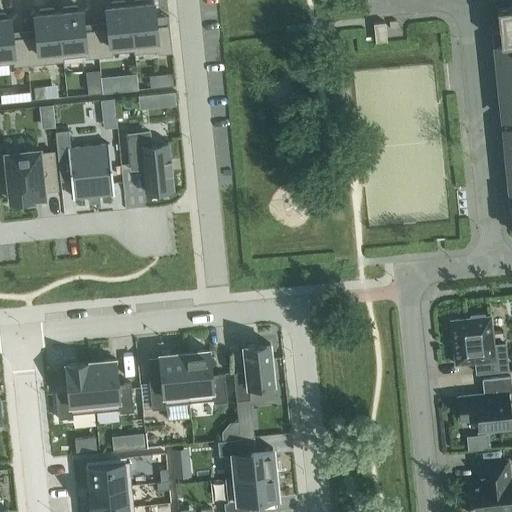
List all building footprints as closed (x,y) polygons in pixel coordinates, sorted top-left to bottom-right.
[(108,28),(96,29),(99,57),(112,55),(112,52),(118,52),(133,50),(133,53),(135,53),(130,4),(126,4),(126,0),(111,2),(111,5),(106,6),(108,21),(108,28)] [(132,0),(133,3),(130,4),(135,53),(147,52),(156,51),(157,54),(162,53),(172,52),(169,24),(155,26),(154,16),(153,1),(148,2),(147,0),(132,0)] [(61,11),(58,11),(63,60),(64,60),(63,57),(65,57),(84,55),(85,58),(99,57),(96,29),(84,30),(83,24),(81,9),(76,9),(76,6),(61,7),(61,11)] [(511,6),(497,8),(501,44),(495,45),(501,103),(507,102),(509,118),(511,117),(511,6)] [(37,35),(24,36),(27,64),(51,62),(63,60),(58,11),(54,11),(54,9),(54,8),(44,9),(39,9),(40,13),(34,13),(36,28),(37,35)] [(358,26),(372,26),(371,8),(357,9),(358,26)] [(0,63),(13,62),(13,66),(27,64),(24,36),(13,37),(12,37),(11,31),(10,16),(5,16),(4,13),(0,13),(0,63)] [(387,41),(385,22),(373,23),(375,42),(387,41)] [(136,73),(124,74),(126,90),(138,88),(136,73)] [(45,85),(33,86),(35,98),(46,97),(45,85)] [(101,85),(87,86),(88,94),(102,92),(101,85)] [(104,127),(117,126),(114,98),(101,100),(104,127)] [(68,129),(55,131),(59,174),(70,173),(73,197),(87,195),(88,201),(100,200),(99,194),(114,193),(109,143),(70,147),(68,129)] [(126,130),(125,130),(128,164),(143,163),(143,168),(146,192),(173,189),(171,165),(169,141),(151,143),(143,143),(142,130),(126,131),(126,130)] [(9,179),(5,179),(6,195),(10,195),(11,201),(32,199),(32,197),(43,196),(42,190),(57,189),(53,149),(38,150),(38,148),(22,149),(6,151),(9,179)] [(451,320),(455,364),(475,362),(476,373),(508,370),(505,343),(493,344),(490,316),(484,316),(484,314),(470,315),(470,318),(451,320)] [(246,370),(233,372),(236,400),(250,399),(249,390),(274,388),(269,343),(243,345),(246,370)] [(209,349),(184,352),(189,401),(209,399),(213,399),(213,402),(227,401),(224,372),(211,374),(209,349)] [(161,379),(149,380),(149,382),(152,409),(166,407),(167,420),(191,417),(189,401),(184,352),(159,354),(161,379)] [(115,358),(90,361),(95,411),(114,409),(119,409),(119,412),(133,411),(133,408),(130,382),(118,383),(115,358)] [(68,389),(55,390),(58,418),(72,417),(72,413),(75,413),(95,411),(90,361),(65,364),(68,389)] [(511,403),(508,404),(507,393),(511,392),(511,390),(511,376),(483,379),(484,391),(481,394),(459,396),(461,419),(478,418),(479,430),(511,427),(510,415),(511,414),(511,403)] [(253,424),(239,426),(240,438),(246,437),(246,438),(254,436),(253,424)] [(143,432),(131,433),(132,447),(144,446),(143,432)] [(488,433),(477,435),(479,448),(490,446),(488,433)] [(76,451),(97,449),(96,435),(74,438),(76,451)] [(240,438),(217,440),(219,455),(227,454),(230,476),(225,477),(225,478),(275,473),(272,448),(247,450),(246,437),(240,438)] [(188,447),(172,448),(173,463),(189,461),(188,447)] [(468,483),(470,511),(499,511),(511,510),(511,482),(511,478),(510,478),(508,458),(478,461),(479,475),(482,475),(483,481),(468,483)] [(86,465),(88,489),(131,484),(129,461),(86,465)] [(159,469),(161,481),(168,480),(167,469),(159,469)] [(227,501),(224,502),(224,511),(253,511),(252,500),(277,498),(275,473),(225,478),(227,501)] [(168,480),(161,481),(157,482),(157,490),(169,489),(168,480)] [(133,506),(131,484),(88,489),(90,510),(133,506)]
